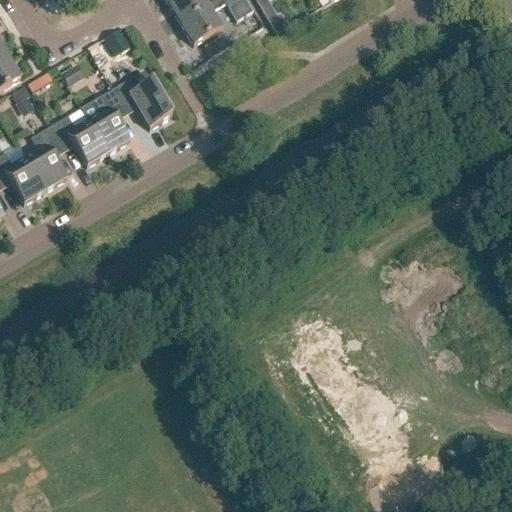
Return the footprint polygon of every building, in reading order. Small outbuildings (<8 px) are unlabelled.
[(184,0),(162,0),(168,9),(184,0)] [(206,9),(200,0),(184,0),(168,9),(181,30),(209,13),(206,9)] [(242,0),(221,0),(220,1),(225,9),(228,14),(244,4),(242,0)] [(274,0),(276,2),(279,0),(324,0),(329,9),(343,0),(274,0)] [(221,35),(211,17),(225,9),(220,1),(206,9),(209,13),(181,30),(193,51),(221,35)] [(279,20),(267,27),(275,40),(287,33),(279,20)] [(118,37),(97,49),(104,62),(125,49),(118,37)] [(204,52),(210,63),(228,52),(222,41),(204,52)] [(0,96),(20,85),(7,63),(0,67),(0,96)] [(68,93),(84,83),(75,69),(59,78),(68,93)] [(170,122),(159,104),(164,101),(155,87),(151,89),(150,87),(136,95),(130,84),(111,95),(124,117),(134,111),(149,135),(170,122)] [(114,123),(124,117),(111,95),(92,106),(99,118),(86,125),(107,160),(128,147),(114,123)] [(22,122),(33,115),(25,102),(14,109),(22,122)] [(107,160),(86,125),(74,133),(67,122),(48,133),(61,154),(71,148),(86,173),(107,160)] [(65,185),(51,161),(61,154),(48,133),(30,144),(36,155),(24,163),(44,198),(65,185)] [(44,198),(24,163),(11,170),(4,159),(0,161),(0,190),(8,186),(23,210),(44,198)]
